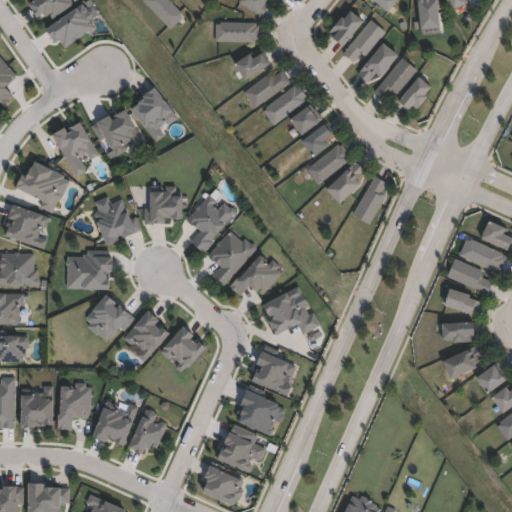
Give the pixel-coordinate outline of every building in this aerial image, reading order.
[(70,0),(73,4),(49,20),(43,13),(36,18),(29,6),(37,0),(70,0)] [(164,0),(177,14),(176,15),(179,18),(166,30),(139,1),(140,0),(164,0)] [(266,7),(259,18),(236,4),(238,0),(267,0),(264,5),(266,7)] [(394,0),(396,1),(386,14),(369,0),(394,0)] [(427,0),(428,2),(435,1),(438,29),(418,31),(414,0),(427,0)] [(462,0),(465,5),(451,13),(444,0),(462,0)] [(93,27),(63,49),(57,41),(53,44),(45,32),(83,6),(93,20),(90,22),(93,27)] [(348,13),(361,23),(341,48),(331,40),(330,41),(326,37),(328,35),(326,34),(338,18),(342,21),(348,13)] [(382,33),(362,58),(357,55),(350,63),(340,55),(367,20),(382,33)] [(252,24),(252,27),(256,27),(255,41),(252,41),(252,44),(211,43),(212,25),(217,25),(217,23),(252,24)] [(397,58),(379,80),(373,75),(365,85),(354,75),(380,44),(397,58)] [(259,55),(267,67),(242,82),(232,66),(247,55),(251,61),(259,55)] [(12,98),(3,107),(0,103),(0,59),(16,76),(15,80),(6,89),(12,98)] [(413,71),(393,96),(390,92),(382,102),(371,93),(399,59),(413,71)] [(278,72),(287,84),(252,110),(240,94),(263,77),(264,78),(267,75),(270,79),(278,72)] [(425,99),(413,114),(411,112),(409,114),(396,104),(417,79),(430,89),(423,97),(425,99)] [(177,120),(168,125),(166,123),(157,128),(164,137),(157,143),(132,109),(141,104),(140,101),(145,98),(144,96),(156,87),(174,111),(171,113),(177,120)] [(295,87),(303,98),(300,100),(302,103),(270,127),(259,113),(263,110),(262,108),(290,87),(292,89),(295,87)] [(305,108),(308,112),(312,109),(319,120),(316,122),(318,124),(300,138),(287,122),(305,108)] [(126,110),(147,148),(139,152),(133,145),(116,155),(107,138),(101,141),(93,127),(126,110)] [(82,123),(99,156),(91,161),(87,155),(79,158),(86,170),(85,173),(76,177),(54,134),(65,128),(69,133),(74,130),(72,127),(82,123)] [(326,149),(311,160),(299,144),(322,126),(330,137),(324,142),(327,146),(325,148),(326,149)] [(338,146),(347,157),(344,159),(346,161),(315,186),(304,173),(308,170),(306,168),(334,146),(336,148),(338,146)] [(53,173),(64,177),(57,192),(62,193),(63,196),(62,200),(59,200),(52,213),(41,208),(44,200),(18,188),(23,174),(29,176),(35,161),(53,170),(53,173)] [(358,187),(338,206),(324,192),(353,164),(362,173),(353,182),(358,187)] [(381,201),(366,226),(350,216),(372,178),(384,185),(377,195),(380,197),(381,201)] [(176,191),(176,196),(184,195),(184,217),(167,217),(166,223),(145,223),(145,209),(151,209),(152,191),(166,191),(167,187),(176,187),(176,191)] [(223,194),(216,202),(214,205),(218,209),(224,202),(231,208),(233,208),(235,211),(235,214),(227,222),(229,224),(216,240),(217,241),(203,254),(190,242),(202,232),(188,219),(206,200),(202,196),(206,193),(209,196),(217,189),(223,194)] [(122,201),(127,213),(129,211),(133,218),(136,217),(142,231),(125,238),(124,235),(113,240),(114,242),(108,244),(95,216),(96,213),(99,211),(98,208),(110,202),(112,204),(122,201)] [(50,218),(46,230),(42,229),(39,238),(46,241),(44,249),(7,235),(15,220),(8,218),(14,206),(44,215),(44,216),(50,218)] [(511,237),(511,240),(507,250),(479,238),(487,220),(505,228),(502,233),(511,237)] [(232,233),(244,243),(247,239),(257,247),(257,251),(225,287),(213,276),(222,267),(208,256),(232,233)] [(468,240),(501,254),(500,257),(504,258),(498,271),(494,269),(492,272),(456,256),(463,240),(467,242),(468,240)] [(110,290),(68,289),(68,257),(83,257),(84,255),(88,255),(88,251),(95,251),(95,256),(114,257),(114,271),(110,271),(110,290)] [(40,287),(0,287),(0,272),(1,255),(34,255),(33,272),(37,272),(37,280),(40,280),(40,287)] [(262,255),(273,263),(275,262),(280,267),(279,269),(281,270),(281,275),(263,296),(251,286),(241,295),(232,286),(262,255)] [(490,283),(484,296),(444,278),(452,259),(480,272),(479,273),(481,274),(479,278),(490,283)] [(298,298),(299,301),(304,300),(312,315),(315,314),(323,326),(308,334),(305,336),(299,324),(277,336),(269,323),(272,322),(263,306),(300,287),(303,294),(298,298)] [(477,301),(473,315),(443,305),(448,288),(469,295),(468,298),(477,301)] [(17,325),(0,324),(0,294),(24,295),(24,304),(20,306),(20,323),(17,325)] [(114,304),(118,309),(121,305),(132,315),(130,316),(135,319),(126,331),(121,328),(107,342),(90,328),(92,325),(89,321),(88,317),(109,294),(116,301),(114,304)] [(157,324),(163,330),(165,327),(172,333),(145,363),(138,357),(144,351),(136,344),(133,347),(125,339),(150,310),(160,320),(157,324)] [(473,340),(470,340),(470,342),(451,343),(451,340),(441,340),(440,323),(472,322),(473,340)] [(193,338),(199,343),(201,341),(209,347),(190,369),(187,369),(182,375),(161,353),(186,327),(195,335),(193,338)] [(0,336),(20,336),(21,338),(29,339),(28,341),(30,342),(30,346),(29,347),(29,349),(27,349),(26,357),(23,357),(23,361),(20,363),(0,362),(0,336)] [(475,368),(449,379),(441,361),(476,345),(482,358),(473,362),(475,368)] [(296,366),(293,376),(288,376),(286,381),(287,382),(286,385),(292,388),(288,396),(253,380),(257,369),(263,372),(265,367),(259,364),(265,351),(292,363),(291,364),(296,366)] [(493,365),(497,370),(499,368),(503,373),(502,375),(506,380),(487,394),(475,378),(493,365)] [(15,429),(0,429),(0,385),(1,385),(1,381),(4,378),(15,378),(15,429)] [(89,421),(91,384),(60,382),(57,429),(76,430),(76,420),(89,421)] [(53,387),(53,399),(55,399),(55,426),(40,426),(40,428),(34,428),(34,427),(22,427),(23,395),(35,396),(35,394),(44,394),(44,387),(53,387)] [(511,388),(511,406),(502,414),(492,400),(495,398),(493,396),(505,387),(509,391),(511,388)] [(284,419),(283,422),(281,423),(277,421),(272,435),(242,421),(244,415),(243,415),(246,406),(243,403),(249,390),(281,403),(280,406),(283,407),(282,409),(286,410),(284,416),(284,419)] [(115,410),(126,414),(130,405),(138,408),(126,446),(111,439),(108,442),(94,437),(107,402),(117,405),(115,410)] [(167,428),(157,449),(152,447),(147,449),(145,454),(131,448),(147,411),(149,411),(151,410),(154,412),(155,414),(157,415),(157,416),(156,418),(163,421),(163,423),(166,424),(167,428)] [(511,435),(504,442),(494,428),(498,425),(497,423),(511,411),(511,435)] [(267,450),(262,460),(259,461),(253,458),(250,464),(252,468),(251,471),(248,471),(219,457),(235,425),(258,436),(255,444),(267,450)] [(207,466),(236,479),(237,479),(238,479),(239,479),(240,479),(240,480),(241,480),(241,481),(242,481),(242,482),(242,483),(242,484),(242,485),(242,486),(241,486),(241,487),(240,487),(240,488),(239,488),(238,488),(237,488),(236,488),(236,487),(235,489),(242,492),(238,502),(235,500),(233,504),(229,506),(199,492),(205,480),(201,478),(207,466)] [(40,484),(40,489),(57,489),(68,489),(68,504),(56,504),(56,509),(58,509),(58,511),(24,511),(25,484),(40,484)] [(18,486),(18,488),(24,488),(24,504),(18,505),(18,511),(0,511),(0,489),(4,489),(4,486),(18,486)] [(122,510),(121,511),(90,511),(92,508),(84,505),(88,496),(122,510)]
